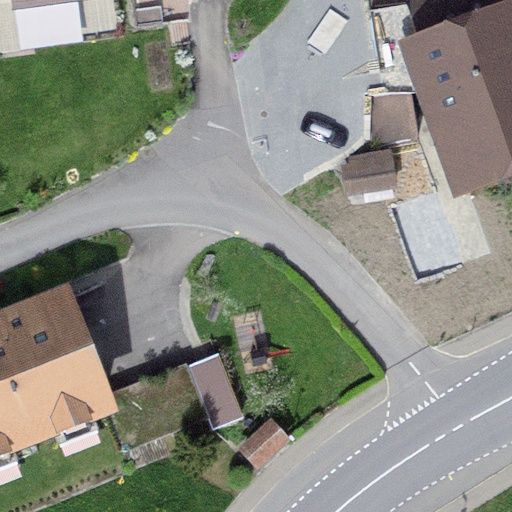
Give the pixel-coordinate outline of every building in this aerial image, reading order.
[(511,0),(407,0),(455,133),(436,140),(451,184),(511,162),(511,38),(508,28),(511,26),(511,0)] [(364,100),(371,144),(418,136),(410,92),(364,100)] [(0,444),(102,405),(61,302),(0,326),(0,444)] [(187,371),(102,405),(122,455),(207,421),(187,371)] [(270,425),(244,449),(258,464),(284,440),(270,425)]
